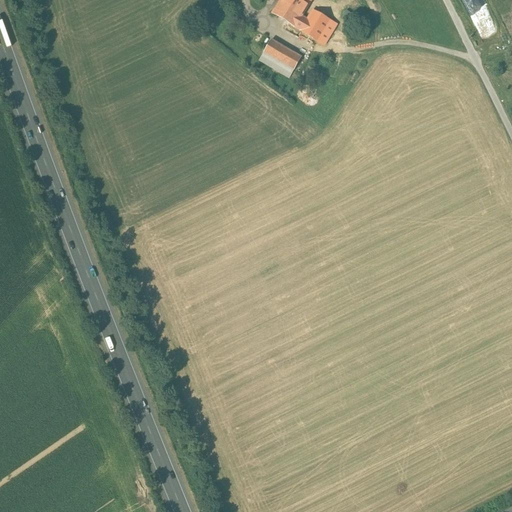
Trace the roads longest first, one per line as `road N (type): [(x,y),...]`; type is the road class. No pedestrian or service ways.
road 1 (primary): [(0,36),(181,511)]
road 2 (unclassified): [(445,0),(511,134)]
